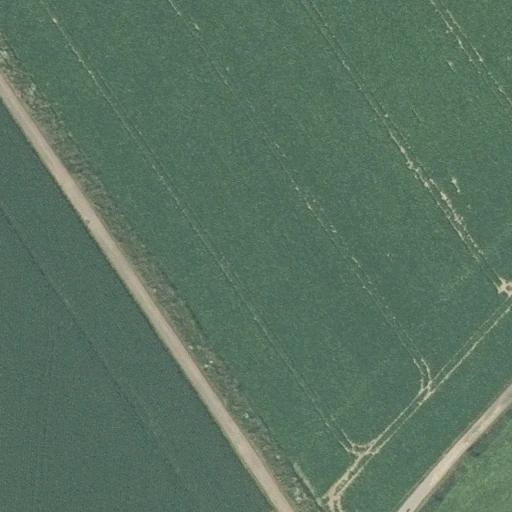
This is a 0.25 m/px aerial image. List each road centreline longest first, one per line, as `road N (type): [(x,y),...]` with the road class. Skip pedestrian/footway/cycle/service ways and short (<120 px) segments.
road 1 (track): [(0,83),(289,511)]
road 2 (track): [(419,511),(511,410)]
